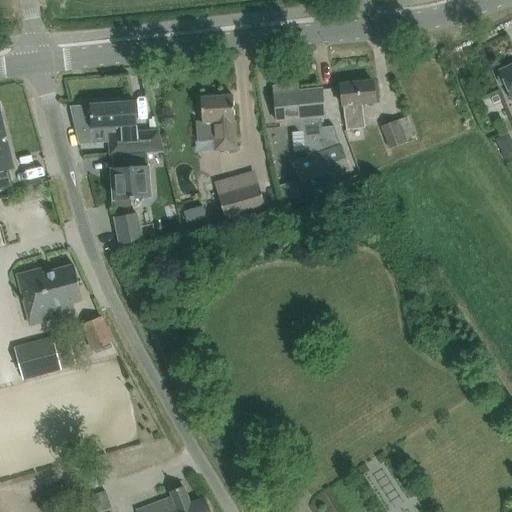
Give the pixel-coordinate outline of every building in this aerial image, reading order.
[(511,65),(500,71),(501,74),(499,78),(502,85),(506,85),(511,99),(511,65)] [(340,84),(342,104),(345,130),(365,128),(362,104),(375,103),(373,81),(340,84)] [(299,132),(304,132),(306,158),(295,162),(301,182),(347,166),(334,126),(322,127),(321,117),(324,117),(322,89),(291,92),(291,86),(273,88),(277,122),(293,120),(293,124),(299,132)] [(200,98),(202,122),(196,122),(198,142),(214,140),(224,140),(224,150),(236,149),(233,96),(200,98)] [(112,157),(122,156),(148,154),(164,153),(158,131),(138,132),(136,102),(103,104),(103,102),(93,103),(93,105),(90,105),(91,129),(108,128),(110,157),(112,157)] [(0,189),(12,187),(8,171),(13,170),(5,137),(6,137),(0,114),(0,189)] [(381,126),(390,149),(417,138),(409,116),(381,126)] [(511,148),(508,147),(500,150),(506,162),(511,159),(511,148)] [(150,192),(148,154),(122,156),(112,157),(112,169),(111,169),(113,201),(130,200),(130,201),(134,201),(134,199),(144,199),(150,192)] [(295,181),(278,187),(283,201),(299,196),(295,181)] [(266,208),(260,187),(217,200),(224,221),(266,208)] [(216,198),(197,203),(199,215),(219,210),(216,198)] [(120,246),(142,241),(137,214),(114,218),(120,246)] [(19,275),(31,322),(63,314),(60,301),(81,296),(74,266),(52,272),(52,270),(43,272),(42,270),(19,275)] [(81,325),(92,351),(93,350),(112,343),(101,317),(82,325),(81,325)] [(23,380),(61,370),(52,337),(14,348),(23,380)] [(136,511),(210,511),(205,498),(190,504),(184,487),(177,489),(174,482),(167,485),(172,497),(136,511)] [(70,501),(64,485),(41,493),(47,508),(70,501)] [(98,511),(111,508),(105,490),(80,498),(84,511),(98,511)]
